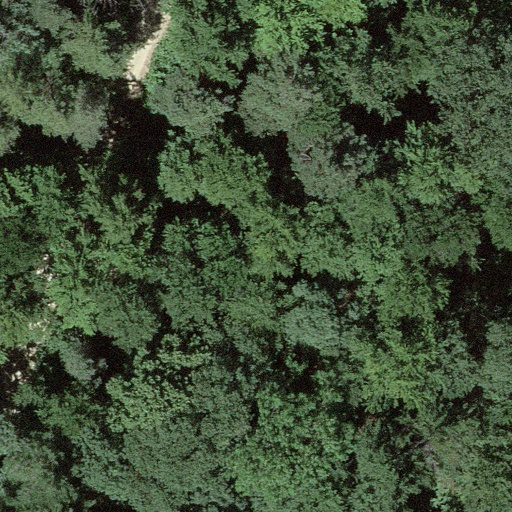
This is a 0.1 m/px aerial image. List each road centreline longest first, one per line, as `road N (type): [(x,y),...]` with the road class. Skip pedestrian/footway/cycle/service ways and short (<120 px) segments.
road 1 (track): [(511,219),(325,308),(206,386),(59,511)]
road 2 (track): [(149,0),(76,156),(0,376)]
